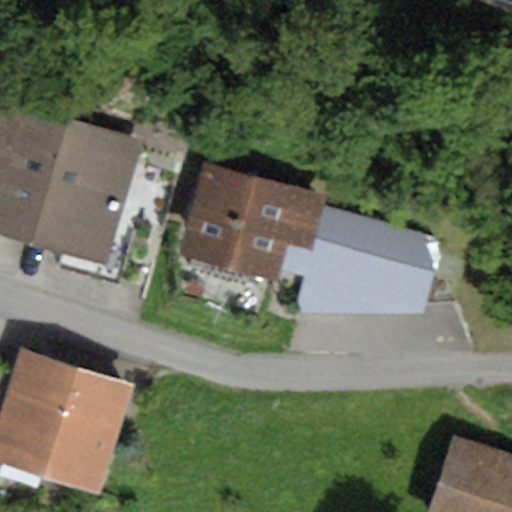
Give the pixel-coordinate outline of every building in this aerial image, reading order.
[(144,143),(0,101),(0,239),(65,258),(61,270),(118,286),(137,221),(123,217),(144,143)] [(326,198),(206,165),(181,258),(279,285),(282,272),(290,243),(312,250),(325,204),(326,198)] [(426,235),(325,204),(312,250),(290,243),(282,272),(302,281),(296,314),(427,313),(441,270),(426,235)] [(134,374),(21,340),(13,366),(0,361),(0,443),(103,475),(134,374)] [(511,511),(511,444),(452,424),(421,511),(511,511)]
